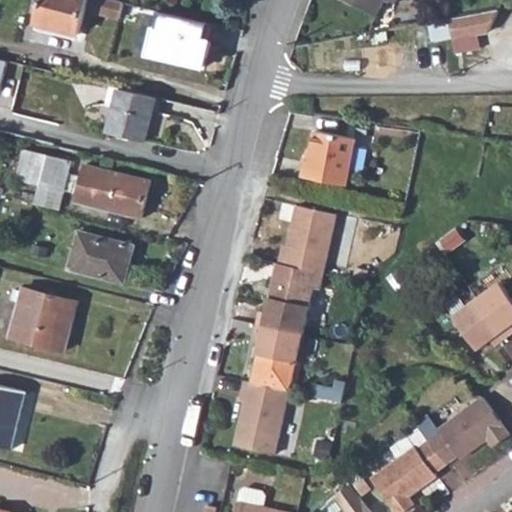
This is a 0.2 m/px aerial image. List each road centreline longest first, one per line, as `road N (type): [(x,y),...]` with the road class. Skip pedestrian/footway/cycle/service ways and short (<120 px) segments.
road 1 (residential): [(260,76),(158,511)]
road 2 (residential): [(260,76),(282,83),(511,85)]
road 3 (unknown): [(234,184),(0,116)]
